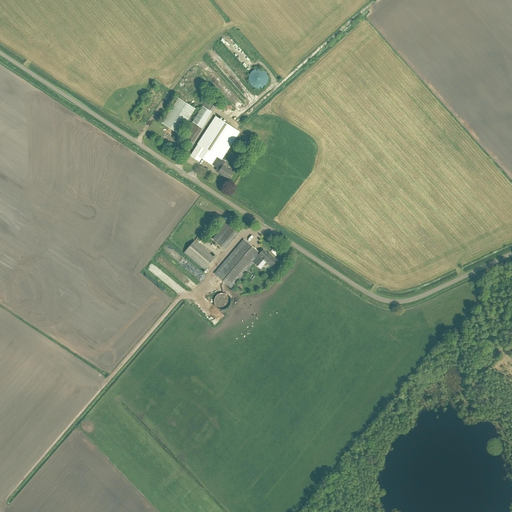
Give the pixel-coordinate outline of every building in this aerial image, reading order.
[(257,70),(254,71),(251,73),(249,76),(249,80),(249,83),(251,86),(254,88),(258,89),(261,89),(265,87),(267,84),(268,81),(268,77),(267,74),(264,71),(261,70),(257,70)] [(127,115),(134,117),(142,98),(135,95),(127,115)] [(196,110),(179,98),(162,123),(179,135),(196,110)] [(208,99),(188,128),(192,130),(198,134),(198,135),(207,121),(206,121),(217,105),(215,103),(208,99)] [(193,152),(190,156),(199,162),(202,158),(213,166),(214,165),(217,168),(216,170),(219,172),(219,173),(228,179),(232,173),(223,166),(226,162),(222,160),(240,133),(237,131),(216,117),(193,152)] [(238,234),(226,224),(213,239),(225,249),(238,234)] [(260,253),(244,240),(215,274),(231,288),(253,263),(258,267),(263,260),(271,267),(277,261),(269,254),(268,255),(263,250),(260,253)] [(194,241),(184,253),(205,270),(215,259),(194,241)] [(215,298),(215,300),(214,302),(215,305),(216,307),(218,309),(220,310),(223,310),(225,309),(227,308),(229,307),(230,304),(231,302),(231,300),(230,297),(228,295),(226,294),(224,293),(221,294),(219,294),(217,296),(215,298)]
